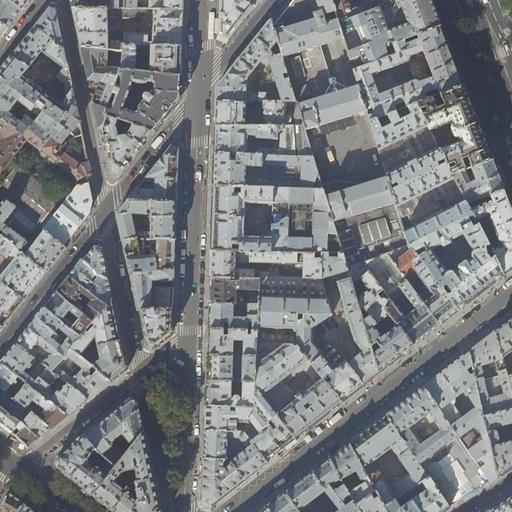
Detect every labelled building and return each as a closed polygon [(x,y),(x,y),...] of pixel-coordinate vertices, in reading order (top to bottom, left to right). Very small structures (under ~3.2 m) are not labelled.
[(0,0),(0,22),(9,29),(14,22),(22,12),(7,0),(0,0)] [(7,0),(22,12),(31,0),(7,0)] [(70,0),(72,7),(124,8),(124,0),(70,0)] [(145,9),(154,9),(183,10),(182,0),(124,0),(124,8),(145,9)] [(242,21),(254,6),(239,0),(220,0),(220,11),(220,14),(219,34),(222,36),(228,39),(238,26),(242,21)] [(293,0),(272,27),(277,41),(279,48),(295,102),(303,127),(304,130),(366,111),(358,86),(358,85),(334,93),(320,45),(343,37),(342,35),(338,22),(337,19),(326,23),(323,14),(334,10),(330,0),(293,0)] [(330,0),(334,10),(337,19),(338,22),(386,3),(385,0),(378,0),(350,12),(346,0),(330,0)] [(432,2),(430,0),(393,0),(386,3),(338,22),(342,35),(359,29),(365,46),(348,53),(354,71),(397,54),(393,44),(441,26),(432,2)] [(76,28),(80,47),(122,51),(122,45),(181,46),(182,30),(183,10),(154,9),(153,43),(149,43),(149,37),(145,34),(108,34),(108,17),(140,18),(144,14),(145,9),(124,8),(72,7),(76,28)] [(62,44),(55,9),(49,8),(17,49),(0,70),(0,78),(35,106),(70,133),(75,137),(82,135),(77,113),(62,44)] [(234,65),(226,75),(216,87),(216,90),(216,102),(245,103),(262,102),(295,102),(279,48),(276,49),(273,55),(271,54),(269,50),(277,41),(272,27),(270,20),(244,52),(234,65)] [(0,38),(1,39),(7,31),(9,29),(0,22),(0,38)] [(369,122),(417,104),(464,86),(452,55),(441,26),(393,44),(397,54),(354,71),(357,83),(361,81),(362,84),(358,86),(366,111),(369,122)] [(181,62),(181,46),(122,45),(122,51),(122,70),(135,71),(135,54),(151,54),(150,67),(145,67),(143,70),(143,72),(180,76),(181,62)] [(98,129),(101,129),(103,129),(107,116),(104,115),(119,69),(122,70),(122,51),(80,47),(86,71),(88,81),(99,82),(96,92),(92,101),(98,129)] [(177,103),(179,101),(180,97),(180,91),(180,76),(143,72),(135,71),(122,70),(119,69),(104,115),(107,116),(154,132),(171,110),(177,103)] [(0,117),(1,119),(23,137),(34,123),(28,118),(30,115),(29,114),(28,113),(21,123),(8,113),(18,100),(31,111),(35,106),(0,78),(0,117)] [(475,115),(464,86),(417,104),(420,111),(426,108),(428,113),(422,115),(430,131),(452,122),(454,127),(452,128),(451,129),(451,130),(454,137),(455,138),(456,138),(458,137),(459,142),(439,149),(447,165),(454,163),(455,167),(449,169),(453,175),(493,159),(475,115)] [(216,115),(215,127),(253,127),(253,123),(245,122),(245,103),(216,102),(216,115)] [(303,127),(295,102),(262,102),(263,127),(293,127),(303,127)] [(485,240),(481,232),(476,221),(467,205),(453,175),(449,169),(447,165),(439,149),(437,145),(432,135),(430,131),(422,115),(420,111),(417,104),(369,122),(387,177),(408,246),(410,245),(458,311),(489,286),(503,275),(491,251),(485,240)] [(0,142),(0,200),(5,200),(39,227),(55,207),(59,202),(60,200),(17,166),(0,186),(0,174),(27,141),(56,165),(56,164),(76,180),(77,180),(85,186),(88,184),(91,181),(92,181),(88,164),(80,166),(61,150),(67,143),(65,141),(70,133),(35,106),(31,111),(29,114),(30,115),(28,118),(34,123),(23,137),(1,119),(0,117),(0,140),(1,141),(0,142)] [(112,175),(119,176),(136,154),(154,132),(107,116),(103,129),(101,129),(103,134),(104,141),(112,175)] [(214,170),(213,186),(312,190),(317,176),(318,176),(304,130),(303,127),(293,127),(294,157),(214,154),(214,170)] [(263,127),(253,127),(215,127),(215,130),(214,154),(294,157),(293,127),(263,127)] [(437,133),(432,135),(437,145),(441,144),(440,141),(442,140),(440,135),(438,135),(437,133)] [(136,189),(127,201),(176,202),(177,177),(178,149),(175,147),(171,146),(169,148),(169,147),(145,177),(146,179),(144,180),(153,181),(153,179),(155,179),(155,190),(136,189)] [(453,175),(467,205),(505,190),(494,163),(493,159),(453,175)] [(321,184),(321,186),(342,253),(346,269),(361,263),(386,254),(399,249),(405,247),(408,246),(387,177),(361,185),(355,182),(348,180),(341,180),(334,180),(328,182),(321,184)] [(92,202),(88,184),(85,186),(77,180),(76,180),(60,200),(59,202),(63,205),(58,210),(55,207),(39,227),(44,231),(65,248),(66,248),(67,241),(80,225),(89,214),(91,205),(92,202)] [(312,190),(213,186),(212,227),(211,252),(321,253),(342,253),(321,186),(318,186),(318,190),(312,190)] [(511,208),(505,190),(467,205),(476,221),(485,218),(486,223),(491,221),(501,247),(491,251),(503,275),(511,268),(511,208)] [(63,251),(65,248),(44,231),(33,246),(9,227),(13,222),(29,235),(34,233),(39,227),(5,200),(0,200),(0,235),(47,272),(48,270),(63,251)] [(176,202),(127,201),(116,215),(118,226),(121,241),(142,240),(175,239),(175,221),(176,202)] [(0,326),(3,328),(12,316),(47,272),(0,235),(0,326)] [(174,256),(175,239),(142,240),(143,252),(151,251),(151,256),(156,256),(155,271),(173,270),(174,256)] [(140,311),(155,308),(172,309),(173,287),(150,286),(151,280),(156,280),(159,282),(169,282),(170,281),(173,281),(173,270),(155,271),(156,256),(151,256),(151,251),(143,252),(142,240),(121,241),(125,258),(137,311),(140,311)] [(443,323),(458,311),(410,245),(408,246),(405,247),(408,251),(403,255),(399,249),(386,254),(407,282),(417,275),(423,283),(422,284),(422,286),(424,290),(426,290),(427,289),(432,296),(423,303),(439,326),(443,323)] [(94,247),(83,261),(106,279),(108,281),(107,275),(102,249),(98,248),(94,247)] [(211,261),(210,277),(258,279),(258,278),(267,278),(267,272),(258,272),(254,270),(234,270),(234,262),(294,263),(294,268),(297,270),(303,270),(302,278),(321,279),(321,253),(211,252),(211,261)] [(342,253),(321,253),(321,279),(302,278),(267,278),(258,278),(258,279),(257,306),(257,332),(256,344),(296,345),(341,402),(364,384),(367,382),(379,373),(356,299),(351,284),(346,269),(342,253)] [(389,315),(397,325),(413,346),(428,334),(439,326),(423,303),(407,282),(386,254),(361,263),(389,299),(386,311),(389,315)] [(75,266),(74,268),(99,288),(106,279),(83,261),(81,259),(75,266)] [(410,349),(413,346),(397,325),(382,336),(374,327),(389,315),(386,311),(389,299),(361,263),(346,269),(351,284),(359,279),(368,289),(356,299),(379,373),(410,349)] [(69,275),(68,276),(94,297),(105,307),(112,299),(108,281),(106,279),(99,288),(74,268),(69,275)] [(63,282),(55,292),(92,323),(105,307),(94,297),(68,276),(66,279),(63,282)] [(209,292),(209,304),(257,306),(258,279),(210,277),(209,292)] [(87,329),(92,323),(55,292),(51,297),(43,307),(79,338),(85,331),(87,329)] [(117,320),(112,299),(105,307),(92,323),(87,329),(90,331),(88,334),(85,331),(79,338),(71,349),(85,361),(87,357),(82,353),(95,336),(97,346),(121,341),(117,320)] [(257,332),(257,306),(209,304),(209,319),(208,329),(223,330),(224,324),(229,324),(229,330),(247,331),(247,324),(251,324),(251,331),(257,332)] [(28,325),(27,327),(39,336),(64,357),(71,349),(79,338),(43,307),(41,309),(28,325)] [(154,347),(171,334),(172,321),(172,309),(155,308),(140,311),(147,345),(154,347)] [(501,326),(494,331),(507,377),(511,375),(511,317),(510,319),(501,326)] [(26,328),(14,342),(35,359),(39,362),(41,364),(46,368),(52,372),(64,357),(39,336),(27,327),(26,328)] [(224,330),(223,330),(208,329),(208,342),(207,355),(256,357),(256,344),(257,332),(251,331),(251,336),(247,336),(247,331),(229,330),(229,336),(223,336),(224,330)] [(511,408),(511,393),(507,377),(494,331),(479,342),(468,351),(484,416),(511,408)] [(124,354),(121,341),(97,346),(100,359),(91,366),(111,383),(111,382),(119,376),(127,369),(124,354)] [(7,352),(0,361),(17,376),(21,379),(26,383),(31,387),(38,377),(46,368),(41,364),(30,377),(25,374),(23,373),(22,373),(27,367),(29,369),(31,366),(35,366),(39,362),(35,359),(14,342),(7,352)] [(255,387),(295,438),(302,433),(324,416),(341,402),(296,345),(256,344),(256,357),(255,383),(255,387)] [(63,381),(66,383),(88,401),(97,394),(111,383),(91,366),(85,361),(71,349),(64,357),(52,372),(59,377),(60,378),(58,381),(61,383),(63,381)] [(487,430),(484,416),(468,351),(443,370),(422,386),(437,407),(489,482),(497,476),(487,432),(487,430)] [(255,383),(256,357),(207,355),(207,368),(206,381),(231,382),(242,382),(255,383)] [(0,387),(13,398),(26,383),(21,379),(15,386),(12,383),(17,376),(0,361),(0,387)] [(50,387),(59,377),(52,372),(46,368),(38,377),(50,387)] [(69,415),(78,408),(58,393),(50,387),(38,377),(31,387),(68,416),(69,415)] [(206,385),(205,406),(230,407),(236,407),(254,408),(255,387),(255,383),(242,382),(242,401),(240,401),(238,398),(237,396),(235,396),(233,399),(230,399),(231,382),(206,381),(206,385)] [(55,426),(68,416),(31,387),(26,383),(13,398),(19,403),(26,408),(32,401),(36,404),(35,406),(42,410),(43,408),(45,410),(39,417),(43,422),(52,428),(55,426)] [(79,407),(88,401),(66,383),(63,386),(61,385),(59,388),(61,389),(58,393),(78,408),(79,407)] [(429,413),(437,407),(422,386),(401,403),(385,415),(399,435),(408,428),(429,413)] [(0,406),(10,415),(19,403),(13,398),(0,387),(0,406)] [(283,448),(295,438),(255,387),(254,408),(254,409),(247,422),(244,428),(242,432),(244,432),(266,461),(283,448)] [(102,420),(84,435),(96,449),(99,452),(115,467),(126,453),(118,451),(112,445),(113,440),(122,433),(132,446),(144,431),(143,427),(137,401),(130,398),(102,420)] [(12,433),(28,447),(42,437),(52,428),(43,422),(39,417),(32,411),(32,412),(26,408),(19,403),(10,415),(21,423),(12,432),(12,433)] [(0,422),(12,432),(21,423),(10,415),(0,406),(0,422)] [(205,418),(205,430),(242,432),(244,428),(229,427),(229,422),(247,422),(254,409),(254,408),(236,407),(235,412),(230,412),(230,407),(205,406),(205,418)] [(408,428),(399,435),(428,477),(450,508),(469,495),(489,482),(437,407),(429,413),(441,431),(420,446),(408,428)] [(511,423),(511,408),(484,416),(487,430),(511,423)] [(428,477),(399,435),(385,415),(367,429),(348,443),(375,491),(384,506),(395,499),(399,497),(406,492),(422,482),(428,477)] [(204,443),(204,459),(226,459),(228,460),(231,454),(225,452),(226,442),(231,442),(230,447),(233,449),(242,432),(205,430),(204,443)] [(511,466),(511,441),(496,446),(496,444),(499,442),(497,431),(493,430),(487,432),(497,476),(511,466)] [(113,511),(161,511),(158,494),(156,489),(149,457),(148,449),(144,431),(132,446),(126,453),(115,467),(93,495),(113,511)] [(206,502),(211,504),(237,484),(266,461),(244,432),(242,432),(233,449),(231,454),(228,460),(226,459),(204,459),(203,462),(202,499),(202,500),(206,502)] [(58,468),(93,495),(115,467),(99,452),(89,465),(88,465),(85,465),(85,463),(85,462),(96,449),(84,435),(72,445),(58,456),(58,462),(58,468)] [(331,456),(328,458),(340,479),(341,480),(345,478),(348,483),(355,479),(352,473),(356,471),(359,478),(360,479),(362,479),(363,479),(365,483),(348,493),(349,495),(353,501),(355,506),(375,491),(348,443),(331,456)] [(340,479),(328,458),(297,482),(293,485),(266,506),(268,511),(354,511),(358,510),(355,506),(353,501),(345,506),(341,501),(349,495),(348,493),(343,485),(338,490),(335,490),(333,491),(330,487),(340,479)] [(442,511),(450,508),(428,477),(422,482),(427,490),(412,500),(419,511),(442,511)] [(355,506),(358,510),(358,511),(387,511),(384,506),(375,491),(355,506)] [(1,510),(0,511),(18,511),(24,504),(9,492),(1,510)] [(409,497),(406,492),(399,497),(401,500),(405,498),(406,499),(409,497)] [(511,511),(511,495),(508,497),(489,510),(489,511),(511,511)] [(419,511),(412,500),(400,508),(395,499),(384,506),(387,511),(419,511)]
